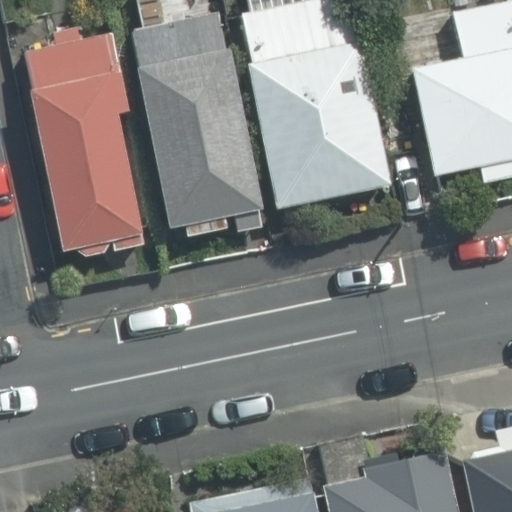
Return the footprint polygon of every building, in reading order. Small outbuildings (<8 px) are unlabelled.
[(0,0),(0,15),(2,23),(60,11),(58,0),(0,0)] [(247,64),(276,208),(391,185),(361,40),(358,41),(350,0),(308,0),(241,13),(251,63),(247,64)] [(479,166),(482,182),(511,176),(511,163),(511,160),(511,0),(453,13),(462,58),(409,69),(430,175),(479,166)] [(224,49),(216,12),(131,29),(139,66),(135,67),(167,228),(184,225),(185,235),(224,227),(222,217),(233,215),(236,230),(260,225),(256,209),(260,208),(228,48),(224,49)] [(74,248),(85,255),(103,251),(111,240),(113,240),(115,249),(144,243),(117,112),(126,110),(110,32),(78,39),(76,29),(53,34),(55,45),(26,51),(34,90),(29,91),(63,250),(74,248)] [(511,511),(511,426),(496,429),(499,445),(474,451),(469,458),(462,460),(472,511),(511,511)] [(458,511),(445,445),(395,454),(394,448),(372,452),(368,432),(313,443),(326,511),(458,511)] [(314,511),(307,477),(187,502),(189,511),(314,511)] [(94,511),(90,491),(49,500),(51,511),(94,511)]
